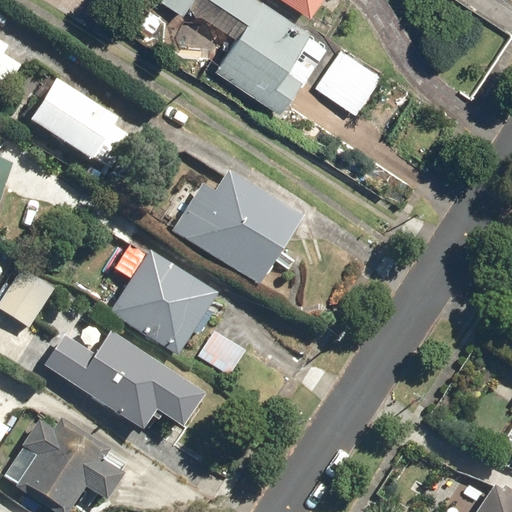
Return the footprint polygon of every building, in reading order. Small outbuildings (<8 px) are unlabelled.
[(216,69),(280,111),(326,42),(262,0),(160,0),(182,14),(191,0),(217,0),(246,19),(216,69)] [(290,0),(311,13),(319,0),(290,0)] [(0,60),(9,45),(0,40),(0,60)] [(384,74),(340,45),(313,85),(357,114),(384,74)] [(95,159),(121,118),(56,78),(31,119),(95,159)] [(0,212),(16,164),(0,158),(0,212)] [(260,285),(304,216),(217,161),(173,230),(260,285)] [(177,358),(215,293),(149,254),(111,318),(177,358)] [(57,288),(24,266),(0,303),(0,309),(31,329),(57,288)] [(111,332),(95,356),(64,335),(44,365),(143,432),(157,411),(184,429),(207,395),(111,332)] [(62,417),(54,429),(38,418),(20,446),(36,456),(17,486),(57,511),(69,511),(86,487),(108,501),(125,474),(103,460),(111,448),(62,417)] [(0,442),(9,428),(0,422),(0,442)] [(511,511),(511,493),(496,482),(475,511),(511,511)]
